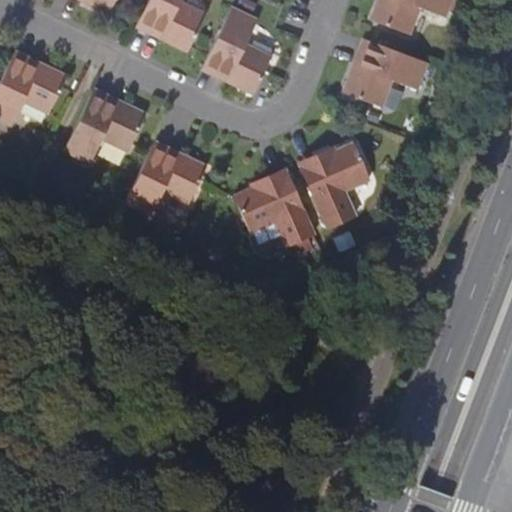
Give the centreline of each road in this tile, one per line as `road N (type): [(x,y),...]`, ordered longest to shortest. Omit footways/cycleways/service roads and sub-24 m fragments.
road 1 (residential): [(340,459),(511,26)]
road 2 (residential): [(325,0),(280,124),(224,122),(0,6)]
road 3 (primary): [(511,191),(392,511)]
road 4 (primary): [(511,260),(416,511)]
road 5 (primary): [(437,511),(511,314)]
road 6 (primary): [(462,511),(511,378)]
